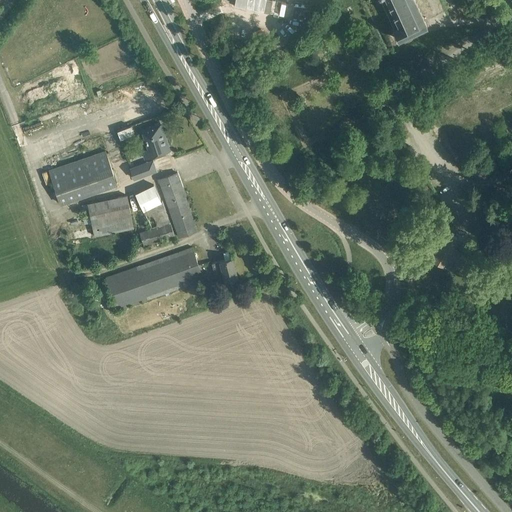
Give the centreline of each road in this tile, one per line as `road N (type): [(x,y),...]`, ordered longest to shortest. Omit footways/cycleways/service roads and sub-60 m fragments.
road 1 (unclassified): [(384,317),(392,284),(383,259),(278,182),(233,110),(184,0)]
road 2 (secondary): [(352,345),(176,50)]
road 3 (secondary): [(481,511),(352,345)]
road 4 (residential): [(392,98),(307,143),(287,97)]
road 5 (residential): [(511,349),(384,317)]
road 6 (residential): [(392,98),(493,26)]
